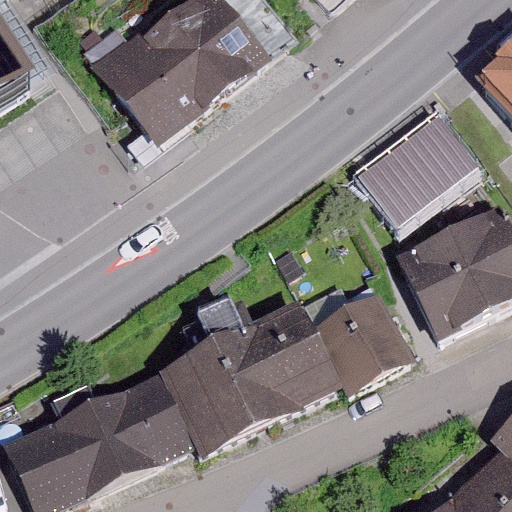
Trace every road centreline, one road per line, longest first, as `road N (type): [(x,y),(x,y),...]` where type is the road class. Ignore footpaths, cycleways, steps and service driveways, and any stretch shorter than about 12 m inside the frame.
road 1 (primary): [(485,0),(256,184),(35,337)]
road 2 (residential): [(511,366),(187,511)]
